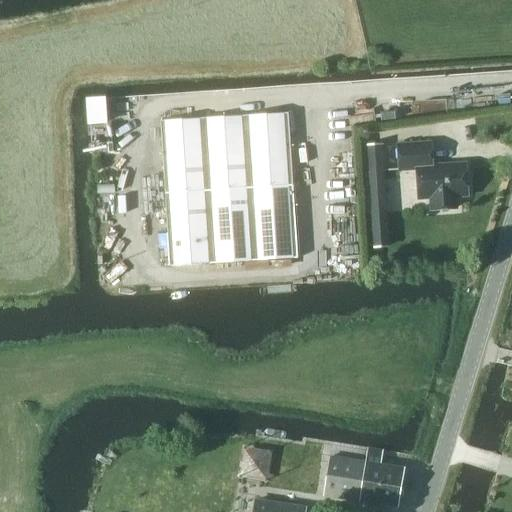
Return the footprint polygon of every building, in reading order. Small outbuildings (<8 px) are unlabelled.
[(298,258),(293,185),(289,113),(161,121),(166,193),(170,266),(298,258)] [(431,198),(432,210),(456,208),(455,196),(467,195),(465,165),(432,167),(431,143),(398,146),(400,170),(417,169),(419,198),(431,198)] [(368,170),(371,212),(383,211),(382,195),(383,193),(386,193),(384,169),(368,170)] [(389,247),(388,225),(372,226),(373,248),(389,247)] [(331,457),(325,496),(398,507),(404,468),(381,465),(383,451),(369,449),(367,462),(331,457)] [(256,501),(253,511),(305,511),(306,509),(256,501)]
